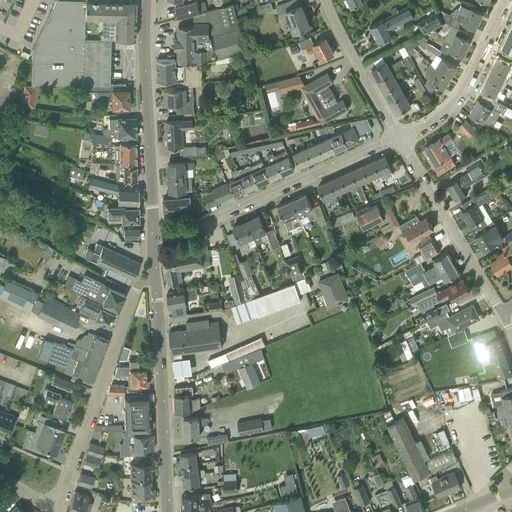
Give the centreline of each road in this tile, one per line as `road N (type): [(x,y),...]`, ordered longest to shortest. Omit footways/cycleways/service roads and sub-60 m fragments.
road 1 (residential): [(151,228),(208,222),(399,143)]
road 2 (residential): [(58,511),(135,289),(153,277)]
road 3 (tertiary): [(166,511),(153,277)]
road 4 (tertiary): [(151,228),(148,0)]
road 5 (residential): [(399,143),(501,315)]
road 6 (residential): [(399,143),(449,104),(505,0)]
road 7 (residential): [(320,0),(399,143)]
